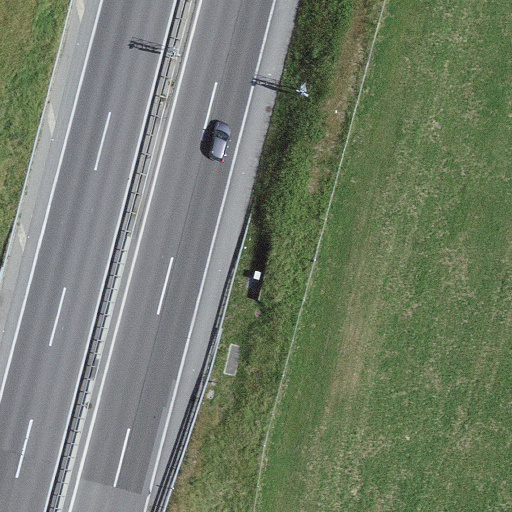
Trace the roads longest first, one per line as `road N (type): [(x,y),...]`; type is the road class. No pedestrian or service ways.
road 1 (motorway): [(112,511),(244,0)]
road 2 (motorway): [(137,0),(6,511)]
